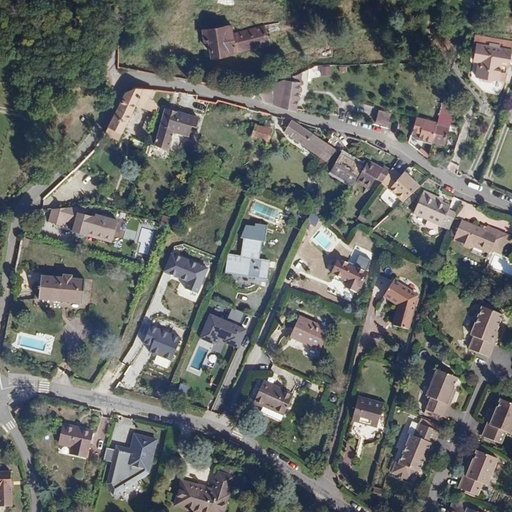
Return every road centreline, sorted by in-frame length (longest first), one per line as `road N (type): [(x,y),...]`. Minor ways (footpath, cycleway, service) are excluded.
road 1 (residential): [(511,211),(432,174),(378,134),(123,78),(82,151),(25,198),(12,228),(0,309)]
road 2 (residential): [(352,511),(246,443),(205,427),(45,389),(0,392)]
